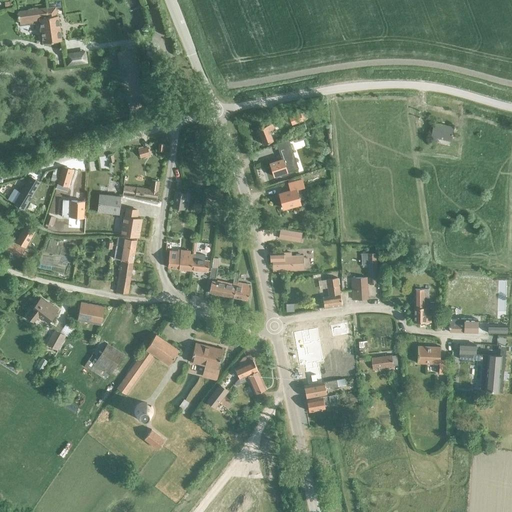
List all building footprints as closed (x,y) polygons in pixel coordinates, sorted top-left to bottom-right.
[(46,7),(18,11),(20,25),(40,22),(43,43),(61,40),(58,16),(57,16),(56,7),(47,8),(46,7)] [(85,54),(66,57),(67,66),(86,63),(85,54)] [(292,125),(303,121),(300,113),(289,117),(292,125)] [(270,133),(276,131),(273,123),(257,129),(263,145),(273,141),(270,133)] [(304,123),(295,126),(297,131),(306,128),(304,123)] [(451,140),(454,127),(434,123),(430,143),(437,144),(438,138),(451,140)] [(282,159),(269,163),(274,176),(297,168),(288,140),(276,144),(281,157),(282,159)] [(147,147),(138,150),(140,158),(149,155),(147,147)] [(68,186),(73,170),(62,167),(57,183),(68,186)] [(52,174),(50,180),(57,182),(59,176),(52,174)] [(15,189),(8,200),(23,209),(39,182),(31,177),(21,193),(15,189)] [(296,189),(304,187),(302,180),(288,183),(290,191),(279,194),(283,209),(300,204),(296,189)] [(125,186),(123,195),(136,197),(145,198),(157,200),(159,184),(159,182),(156,181),(153,181),(151,181),(150,190),(136,188),(125,186)] [(114,192),(123,193),(124,183),(115,182),(114,192)] [(183,209),(186,195),(175,193),(173,207),(183,209)] [(119,214),(122,196),(120,196),(100,194),(98,212),(119,214)] [(63,200),(62,217),(73,217),(83,218),(84,201),(63,200)] [(124,216),(122,234),(139,237),(141,219),(136,218),(137,210),(125,209),(124,216)] [(53,217),(48,215),(45,223),(51,225),(53,217)] [(28,259),(31,255),(24,251),(36,230),(27,224),(16,242),(11,239),(5,248),(20,257),(21,255),(28,259)] [(280,230),(278,237),(301,241),(302,233),(280,230)] [(120,265),(133,267),(137,240),(118,237),(114,259),(121,260),(120,265)] [(170,250),(168,267),(180,269),(181,250),(177,249),(177,251),(170,250)] [(191,251),(182,250),(181,250),(180,269),(192,270),(194,254),(190,253),(191,251)] [(283,252),(269,253),(270,257),(270,262),(272,262),(272,271),(304,269),(303,255),(291,256),(291,255),(291,253),(283,253),(283,252)] [(375,252),(367,253),(369,284),(377,283),(375,252)] [(194,254),(192,270),(209,271),(210,261),(205,260),(206,255),(196,254),(194,254)] [(35,275),(38,266),(26,262),(23,271),(35,275)] [(133,267),(120,265),(116,292),(129,294),(133,267)] [(249,300),(251,285),(238,283),(240,273),(236,273),(234,284),(233,288),(236,289),(234,298),(249,300)] [(368,298),(366,277),(351,278),(352,299),(368,298)] [(340,294),(338,278),(328,279),(330,295),(331,295),(331,296),(323,298),(324,308),(341,305),(340,295),(339,296),(339,294),(340,294)] [(234,284),(218,281),(218,282),(213,281),(210,293),(224,296),(234,298),(236,289),(233,288),(234,284)] [(414,289),(414,307),(428,307),(432,307),(437,308),(437,303),(428,303),(429,289),(414,289)] [(41,298),(32,310),(31,312),(27,316),(34,321),(39,315),(48,323),(58,310),(49,303),(47,303),(41,298)] [(101,324),(105,307),(81,302),(78,320),(101,324)] [(428,307),(414,307),(414,322),(431,322),(431,315),(428,315),(428,307)] [(450,318),(450,331),(477,332),(478,319),(450,318)] [(506,325),(491,323),(490,331),(506,333),(506,325)] [(316,326),(293,331),(300,369),(308,367),(309,371),(305,372),(308,384),(321,382),(319,369),(318,369),(317,365),(323,363),(316,326)] [(52,347),(60,333),(55,330),(47,344),(52,347)] [(52,347),(58,350),(66,336),(60,333),(52,347)] [(156,334),(146,349),(154,355),(169,365),(179,350),(156,334)] [(107,343),(102,339),(85,366),(106,379),(109,374),(93,364),(107,343)] [(196,343),(191,362),(206,366),(204,374),(214,376),(216,368),(219,369),(223,349),(196,343)] [(459,345),(459,359),(483,361),(481,380),(485,380),(484,391),(499,392),(502,393),(503,381),(500,381),(501,372),(503,372),(505,356),(505,352),(500,351),(500,356),(487,355),(475,354),(476,345),(459,345)] [(445,373),(446,360),(440,359),(440,347),(417,346),(416,362),(438,363),(438,373),(445,373)] [(154,355),(146,349),(104,409),(112,415),(127,395),(125,395),(154,355)] [(241,365),(234,368),(239,379),(258,371),(253,360),(250,354),(243,358),(239,362),(241,365)] [(398,365),(397,356),(392,356),(392,355),(371,358),(372,369),(384,367),(390,366),(391,368),(393,368),(393,366),(398,365)] [(239,379),(237,380),(239,384),(249,380),(255,394),(265,389),(258,371),(239,379)] [(338,386),(337,379),(321,382),(308,384),(304,385),(306,397),(326,394),(325,388),(332,387),(332,388),(338,387),(338,386)] [(219,385),(206,401),(215,408),(220,403),(225,396),(228,392),(219,385)] [(329,403),(336,402),(335,395),(307,399),(309,411),(325,408),(324,401),(329,400),(329,403)] [(220,403),(228,409),(233,402),(225,396),(220,403)] [(143,422),(147,421),(150,419),(152,416),(153,413),(153,409),(151,406),(148,404),(145,402),(141,402),(138,403),(135,406),(133,409),(133,413),(134,417),(136,420),(140,422),(143,422)] [(206,420),(202,424),(209,429),(212,424),(206,420)] [(158,449),(165,439),(152,429),(145,439),(158,449)] [(170,457),(175,451),(169,446),(164,452),(170,457)]
